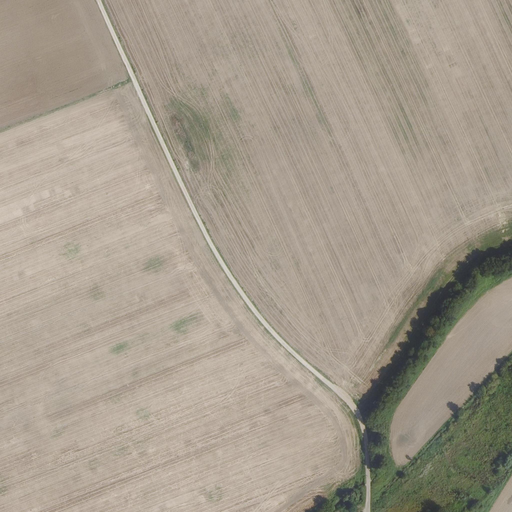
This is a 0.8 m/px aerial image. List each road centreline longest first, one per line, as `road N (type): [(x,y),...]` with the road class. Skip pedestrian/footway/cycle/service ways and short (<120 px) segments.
road 1 (track): [(96,0),(223,267),(278,340),(354,407),(367,461)]
road 2 (track): [(130,77),(0,128)]
